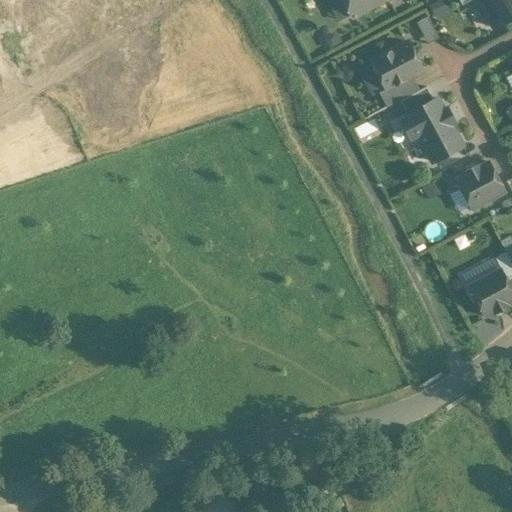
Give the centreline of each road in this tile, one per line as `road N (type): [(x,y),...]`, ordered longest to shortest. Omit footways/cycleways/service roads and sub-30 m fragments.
road 1 (residential): [(511,339),(412,413),(16,502)]
road 2 (track): [(175,0),(0,109)]
